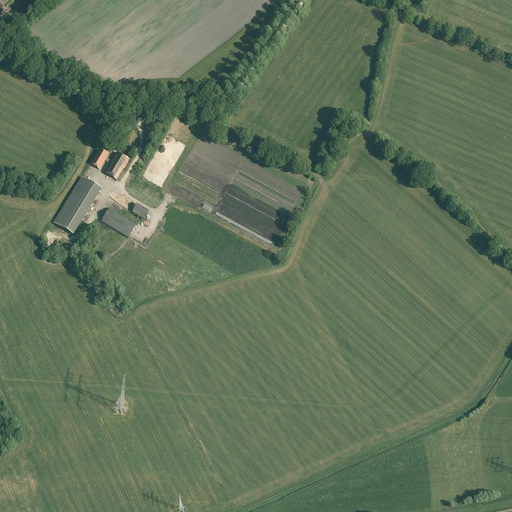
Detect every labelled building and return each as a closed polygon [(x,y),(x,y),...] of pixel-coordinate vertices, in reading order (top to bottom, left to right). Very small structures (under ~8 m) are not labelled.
[(0,0),(0,6),(3,9),(6,5),(5,4),(8,0),(0,0)] [(104,173),(116,180),(123,169),(124,170),(130,160),(116,152),(111,161),(107,159),(109,155),(99,149),(90,164),(100,170),(105,161),(110,164),(104,173)] [(81,177),(53,223),(73,235),(101,189),(81,177)] [(156,206),(161,197),(135,182),(130,190),(156,206)] [(109,199),(127,209),(132,201),(114,191),(109,199)] [(131,212),(144,220),(149,212),(136,204),(131,212)] [(101,222),(129,238),(136,225),(108,210),(101,222)]
